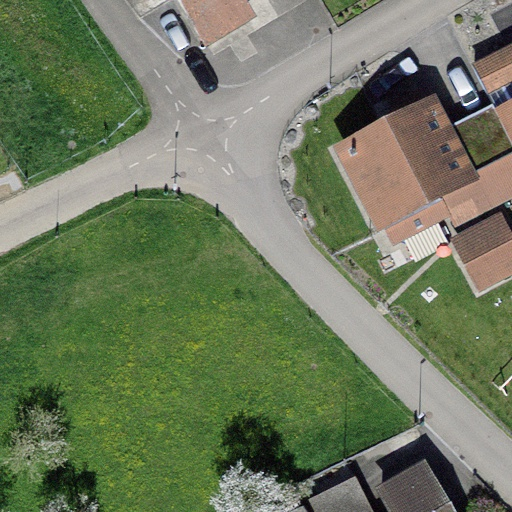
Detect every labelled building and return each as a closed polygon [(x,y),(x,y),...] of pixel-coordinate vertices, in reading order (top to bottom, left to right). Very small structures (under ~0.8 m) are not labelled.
[(173,0),(190,28),(235,0),(173,0)] [(511,49),(470,71),(488,109),(495,120),(502,117),(511,137),(511,49)] [(488,109),(438,134),(426,110),(341,154),(381,232),(392,243),(439,219),(436,205),(432,198),(486,170),(502,201),(511,196),(511,154),(495,120),(488,109)] [(511,253),(497,223),(467,239),(478,260),(464,267),(476,289),(511,269),(511,253)] [(444,511),(421,472),(377,498),(385,511),(444,511)] [(366,511),(350,481),(305,504),(309,511),(366,511)]
